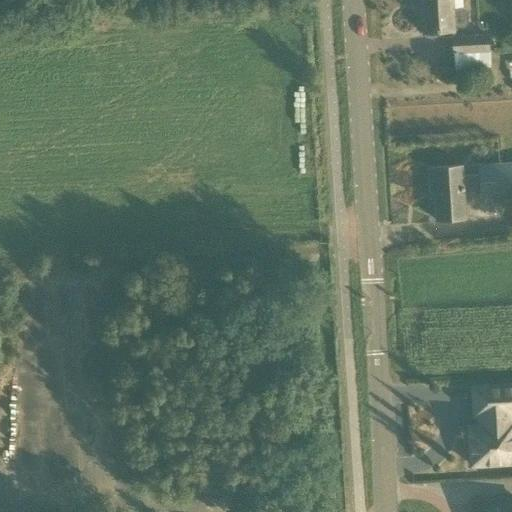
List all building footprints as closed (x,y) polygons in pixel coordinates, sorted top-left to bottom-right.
[(450,8),(450,0),(421,0),(423,31),(451,30),(451,28),(464,27),(467,23),(467,11),(463,7),(450,8)] [(454,53),(489,51),(488,34),(453,36),(454,53)] [(511,194),(511,162),(478,165),(478,174),(462,175),(462,165),(428,167),(430,189),(433,190),(435,220),(466,218),(464,190),(479,189),(480,197),(511,194)] [(470,464),(511,461),(511,431),(511,424),(510,424),(510,412),(511,411),(511,383),(472,386),(473,414),(478,414),(479,426),(468,426),(470,464)] [(511,511),(511,500),(472,503),(472,511),(511,511)]
